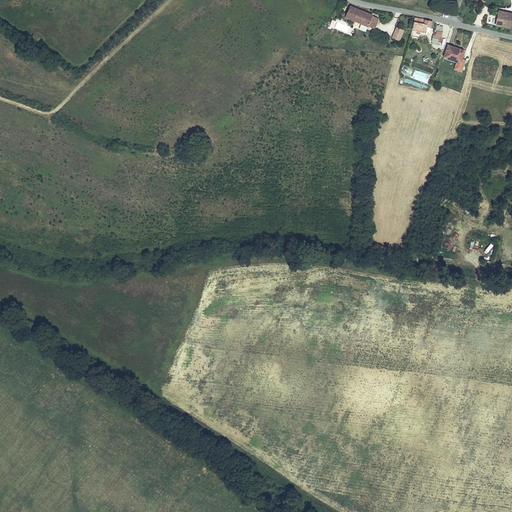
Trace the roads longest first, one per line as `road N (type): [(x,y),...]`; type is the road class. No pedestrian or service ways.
road 1 (track): [(170,0),(46,112),(0,96)]
road 2 (residential): [(511,37),(353,0)]
